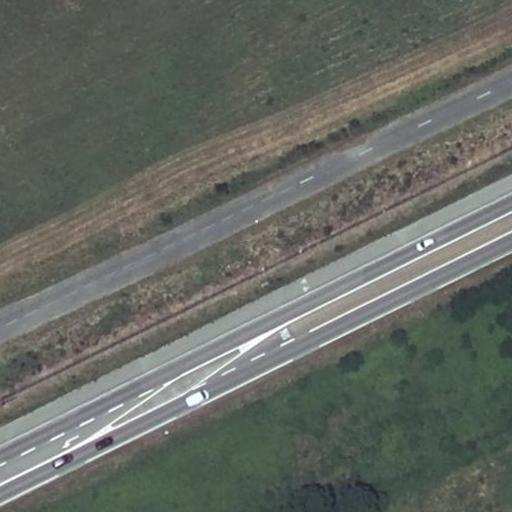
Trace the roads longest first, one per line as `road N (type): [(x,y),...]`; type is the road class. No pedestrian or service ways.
road 1 (secondary): [(511,202),(0,457)]
road 2 (secondary): [(0,495),(511,241)]
